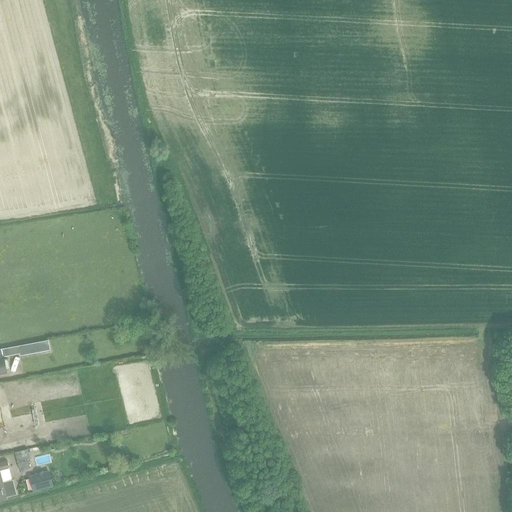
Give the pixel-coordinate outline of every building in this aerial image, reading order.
[(48,340),(17,345),(19,353),(49,348),(48,340)] [(0,374),(7,373),(6,369),(9,369),(10,367),(8,360),(6,359),(4,359),(3,355),(2,355),(1,349),(0,348),(0,374)] [(28,448),(15,451),(18,462),(31,459),(28,449),(28,448)] [(0,500),(8,498),(7,496),(16,494),(13,480),(12,480),(9,468),(10,468),(8,461),(0,463),(0,500)] [(48,472),(28,477),(32,490),(51,485),(48,472)] [(51,486),(30,492),(32,499),(53,492),(51,486)]
